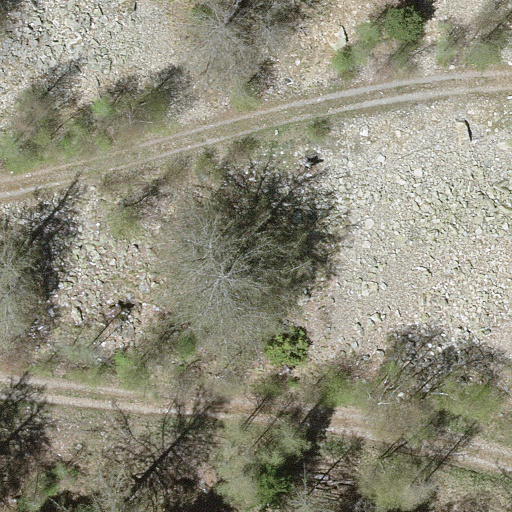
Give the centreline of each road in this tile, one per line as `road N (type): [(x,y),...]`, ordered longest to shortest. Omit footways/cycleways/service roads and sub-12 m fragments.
road 1 (track): [(0,198),(425,98),(511,87)]
road 2 (track): [(511,482),(298,429),(0,401)]
